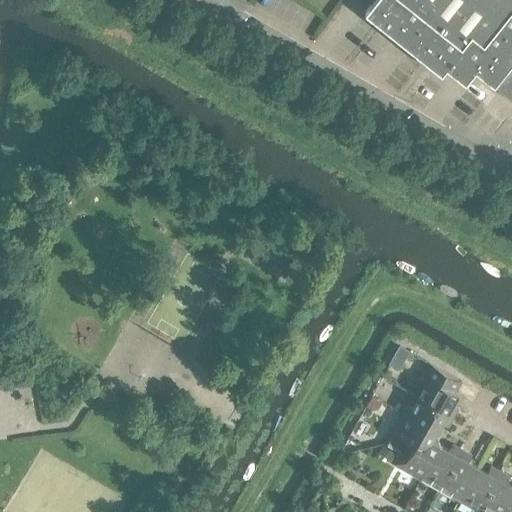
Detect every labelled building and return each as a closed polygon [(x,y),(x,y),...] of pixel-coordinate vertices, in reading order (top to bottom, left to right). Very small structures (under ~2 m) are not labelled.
[(511,0),(372,0),(365,10),(441,71),(448,61),(463,73),(471,64),(511,97),(511,96),(511,0)] [(398,346),(396,349),(397,353),(400,355),(404,354),(406,351),(405,348),(401,346),(398,346)] [(419,396),(450,413),(456,403),(450,400),(456,390),(452,388),(459,377),(431,361),(419,382),(425,385),(419,396)] [(450,413),(419,396),(413,406),(407,403),(403,411),(434,428),(439,418),(445,422),(450,413)] [(434,428),(403,411),(385,442),(400,451),(400,450),(408,455),(414,444),(436,435),(434,428)] [(418,474),(438,440),(436,435),(414,444),(408,455),(400,450),(400,451),(394,461),(418,474)] [(438,485),(461,445),(450,439),(447,446),(438,440),(418,474),(429,481),(438,485)] [(461,445),(438,485),(450,492),(457,496),(476,462),(466,456),(469,450),(461,445)] [(476,462),(457,496),(478,508),(481,502),(478,500),(497,466),(488,461),(484,467),(476,462)] [(500,511),(511,492),(511,482),(504,478),(507,472),(497,466),(478,500),(481,502),(491,507),(487,511),(500,511)]
